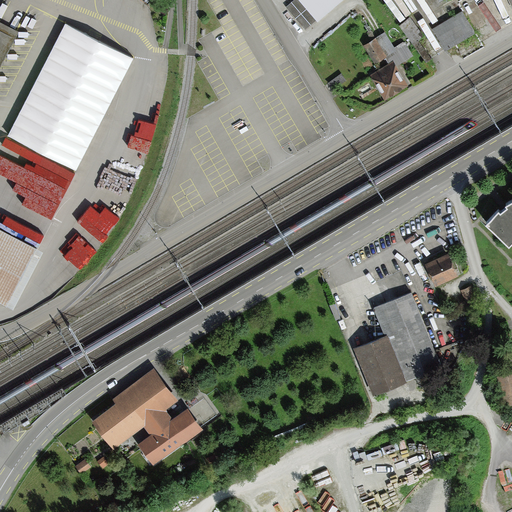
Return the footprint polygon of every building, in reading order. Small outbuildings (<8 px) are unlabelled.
[(291,0),(283,7),(304,31),(339,0),(291,0)] [(458,12),(434,26),(447,47),(471,33),(458,12)] [(0,63),(15,34),(0,26),(0,63)] [(129,56),(68,26),(12,137),(74,167),(129,56)] [(372,75),(385,96),(406,84),(395,65),(409,56),(401,43),(392,49),(383,34),(366,45),(375,61),(385,55),(390,64),(372,75)] [(499,211),(486,223),(508,246),(511,242),(511,200),(506,205),(507,207),(501,213),(499,211)] [(0,297),(12,304),(39,249),(0,229),(0,297)] [(448,255),(425,264),(435,288),(458,278),(448,255)] [(470,287),(461,291),(465,300),(474,296),(470,287)] [(442,367),(412,293),(374,308),(385,336),(355,349),(374,395),(442,367)] [(171,399),(150,370),(110,399),(114,404),(90,421),(108,445),(141,421),(150,433),(136,443),(150,462),(197,428),(184,410),(168,421),(159,408),(171,399)] [(511,373),(495,378),(502,406),(511,403),(511,373)]
